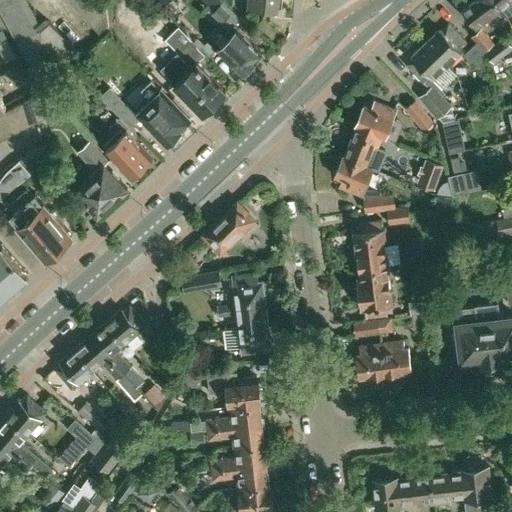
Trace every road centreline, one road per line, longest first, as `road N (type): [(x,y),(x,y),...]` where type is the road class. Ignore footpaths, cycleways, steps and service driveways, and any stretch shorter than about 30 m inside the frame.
road 1 (secondary): [(277,110),(0,363)]
road 2 (residential): [(326,435),(277,110)]
road 3 (residential): [(326,435),(511,413)]
road 4 (secondary): [(277,110),(401,0)]
